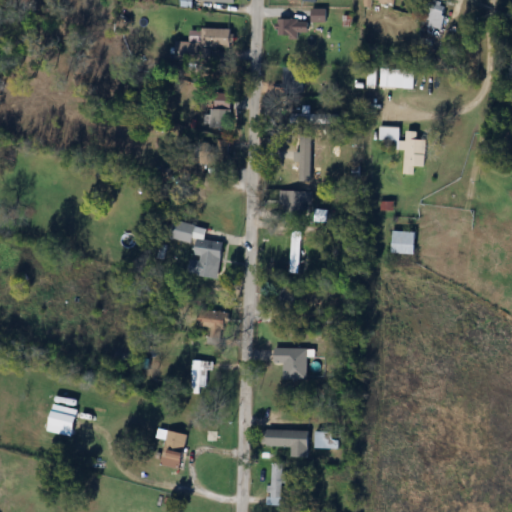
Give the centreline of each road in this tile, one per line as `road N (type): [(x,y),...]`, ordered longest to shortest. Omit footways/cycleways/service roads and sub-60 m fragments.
road 1 (residential): [(237,511),(256,0)]
road 2 (residential): [(487,0),(486,88),(477,100),(433,116),(383,113)]
